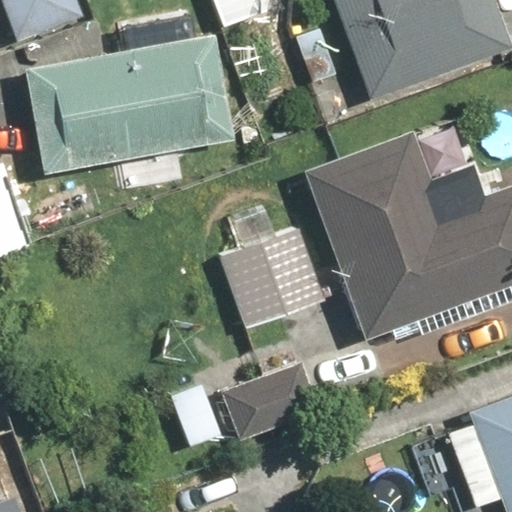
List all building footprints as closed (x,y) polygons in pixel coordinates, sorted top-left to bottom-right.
[(0,0),(0,11),(14,47),(83,19),(75,0),(0,0)] [(204,0),(216,29),(277,5),(274,0),(204,0)] [(326,0),(367,101),(511,42),(511,21),(503,0),(326,0)] [(18,62),(29,170),(188,154),(187,144),(225,140),(214,31),(127,40),(128,51),(18,62)] [(469,164),(426,181),(409,138),(299,180),(360,341),(511,283),(511,180),(480,193),(469,164)] [(12,200),(0,177),(0,268),(49,242),(24,194),(12,200)] [(262,195),(221,213),(234,244),(209,255),(240,331),(326,296),(296,225),(278,232),(262,195)] [(290,355),(216,392),(239,439),(313,403),(290,355)] [(511,511),(511,400),(401,443),(424,502),(458,489),(467,511),(493,502),(496,511),(511,511)] [(0,511),(23,511),(13,486),(0,491),(0,511)]
